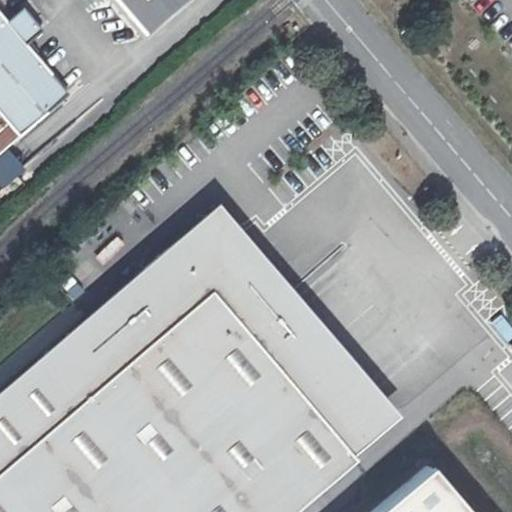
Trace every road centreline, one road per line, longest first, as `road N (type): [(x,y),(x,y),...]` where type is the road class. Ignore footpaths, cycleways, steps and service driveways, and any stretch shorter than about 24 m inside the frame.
road 1 (unknown): [(453,292),(422,304),(394,302),(369,288),(215,138)]
road 2 (unclassified): [(326,0),(511,219)]
road 3 (unknown): [(110,96),(215,0)]
